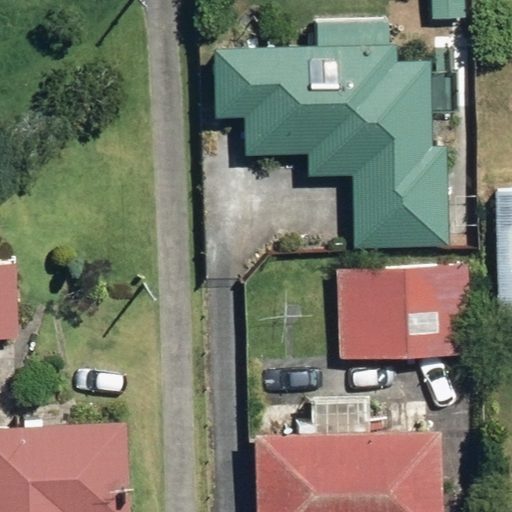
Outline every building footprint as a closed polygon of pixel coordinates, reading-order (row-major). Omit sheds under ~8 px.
[(400,53),(400,36),(220,39),(221,112),(249,111),(250,150),(309,149),(309,168),(353,167),(354,240),(449,239),(447,141),(436,142),(435,109),(435,108),(434,52),(400,53)] [(511,176),(497,177),(498,308),(511,307),(511,176)] [(22,256),(0,254),(0,335),(19,336),(22,256)] [(477,255),(339,257),(340,347),(478,346),(477,255)] [(443,511),(444,414),(261,414),(260,511),(443,511)] [(125,511),(125,415),(0,415),(0,511),(125,511)]
